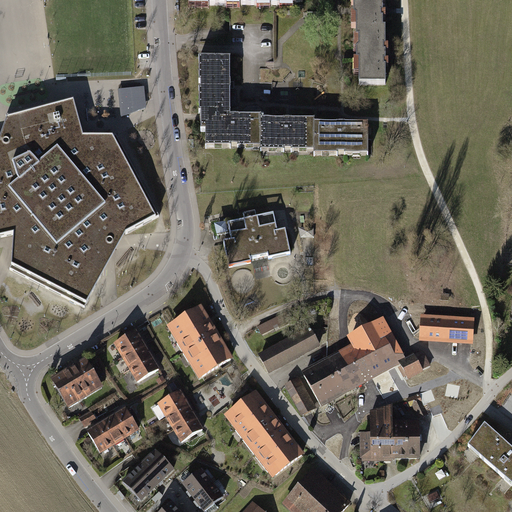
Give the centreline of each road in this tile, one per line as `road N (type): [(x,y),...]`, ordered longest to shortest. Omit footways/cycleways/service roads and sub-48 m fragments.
road 1 (track): [(404,0),(420,156),(483,296),(486,399)]
road 2 (residential): [(184,249),(201,264),(250,362),(367,497)]
road 3 (track): [(233,332),(328,294),(373,297),(399,317),(413,344),(486,386)]
road 4 (residential): [(160,0),(184,249)]
road 5 (residential): [(184,249),(158,290),(23,372)]
road 6 (residential): [(367,497),(419,468),(511,376)]
road 7 (residential): [(23,372),(55,441),(110,511)]
